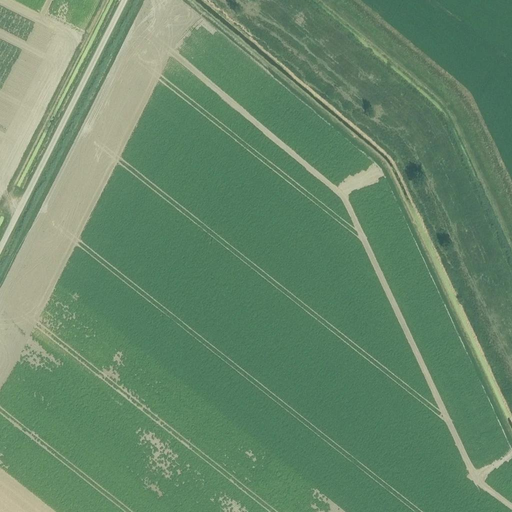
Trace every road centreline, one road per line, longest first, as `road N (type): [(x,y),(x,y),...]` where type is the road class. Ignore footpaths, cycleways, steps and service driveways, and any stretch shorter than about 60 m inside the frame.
road 1 (track): [(279,0),(418,154),(511,358)]
road 2 (unclassified): [(0,246),(125,0)]
